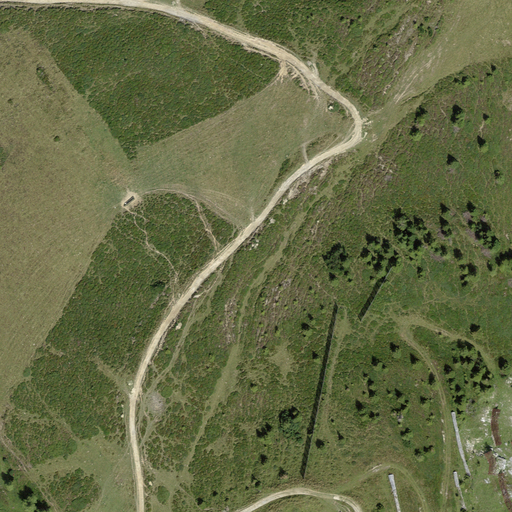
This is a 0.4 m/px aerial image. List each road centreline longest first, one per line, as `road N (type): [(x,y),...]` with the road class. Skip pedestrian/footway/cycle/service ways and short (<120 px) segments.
road 1 (track): [(99,0),(184,11),(261,43),(302,64),(354,110),(360,130),(350,146),(312,162),(202,274),(156,337),(132,399),(139,511)]
road 2 (track): [(246,511),(282,493),(317,490),(362,511)]
